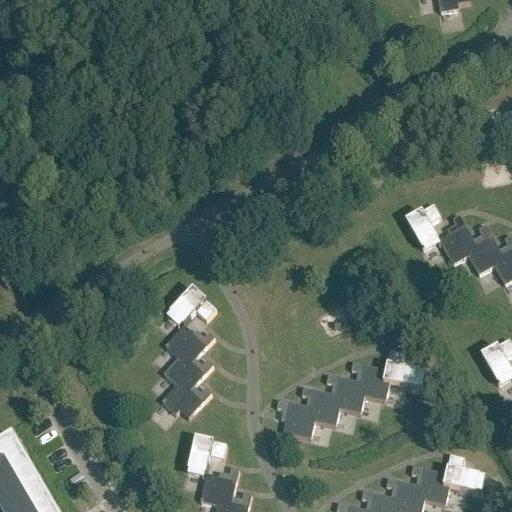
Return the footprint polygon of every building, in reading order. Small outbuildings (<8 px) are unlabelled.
[(437,0),(440,19),(459,15),(458,10),(470,8),(468,0),(437,0)] [(434,211),(406,227),(423,256),(439,247),(439,246),(429,230),(441,224),(434,211)] [(458,235),(439,246),(439,247),(453,271),(468,262),(465,256),(476,250),(460,221),(453,225),(458,235)] [(484,245),(476,250),(465,256),(468,262),(479,281),(494,272),(491,266),(502,260),(486,231),(479,235),(484,245)] [(510,255),(502,260),(491,266),(494,272),(505,291),(511,287),(511,241),(505,245),(510,255)] [(184,332),(185,331),(197,317),(207,326),(216,316),(193,294),(170,319),(184,332)] [(165,352),(178,364),(183,359),(193,368),(215,344),(209,338),(201,347),(185,331),(184,332),(165,352)] [(511,350),(509,346),(482,362),(498,391),(511,382),(511,376),(505,365),(511,360),(511,350)] [(405,360),(390,357),(386,376),(387,376),(384,388),(390,389),(416,395),(420,377),(402,373),(405,360)] [(164,380),(177,392),(182,387),(191,396),(213,372),(207,366),(200,374),(193,368),(183,359),(178,364),(164,380)] [(353,369),(352,377),(363,379),(361,388),(358,401),(365,403),(386,407),(390,389),(384,388),(387,376),(365,371),(353,369)] [(365,403),(358,401),(361,388),(329,381),(327,389),(338,392),(336,401),(333,414),(340,415),(361,420),(365,403)] [(182,387),(177,392),(162,408),(176,421),(180,416),(189,425),(212,399),(206,394),(198,402),(191,396),(182,387)] [(304,394),(302,402),(313,404),(311,413),(308,426),(315,428),(336,432),(340,415),(333,414),(336,401),(304,394)] [(290,409),(279,406),(277,414),(288,416),(283,439),(311,445),(315,428),(308,426),(311,413),(290,409)] [(54,511),(12,441),(0,448),(0,511),(54,511)] [(226,451),(196,444),(188,476),(207,481),(207,480),(211,462),(223,465),(226,451)] [(446,480),(447,480),(444,492),(450,493),(476,499),(480,481),(462,477),(465,464),(451,461),(446,480)] [(414,472),(412,481),(423,483),(421,492),(418,505),(425,507),(446,511),(450,493),(444,492),(447,480),(446,480),(425,475),(414,472)] [(201,508),(218,511),(219,505),(232,508),(239,476),(231,474),(229,485),(207,480),(207,481),(201,508)] [(389,485),(387,493),(398,496),(396,504),(394,511),(423,511),(425,507),(418,505),(421,492),(400,487),(389,485)] [(364,497),(362,505),(373,508),(372,511),(394,511),(396,504),(364,497)] [(217,511),(249,511),(252,501),(244,499),(241,510),(232,508),(219,505),(218,511),(217,511)]
